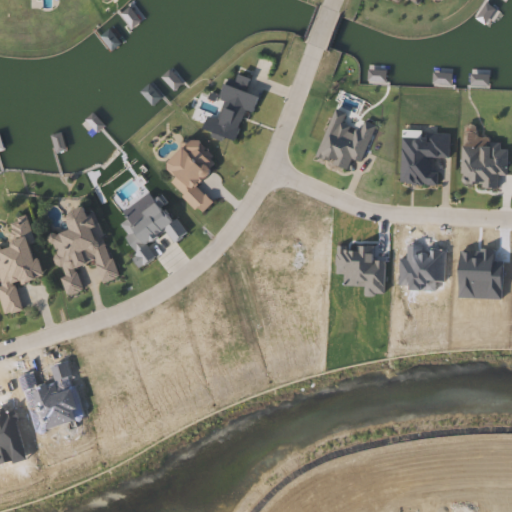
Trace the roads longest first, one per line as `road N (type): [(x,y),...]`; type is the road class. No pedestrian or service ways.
road 1 (residential): [(311,51),(276,139),(216,250),(157,291),(81,327),(0,350)]
road 2 (residential): [(264,162),(385,216),(511,219)]
